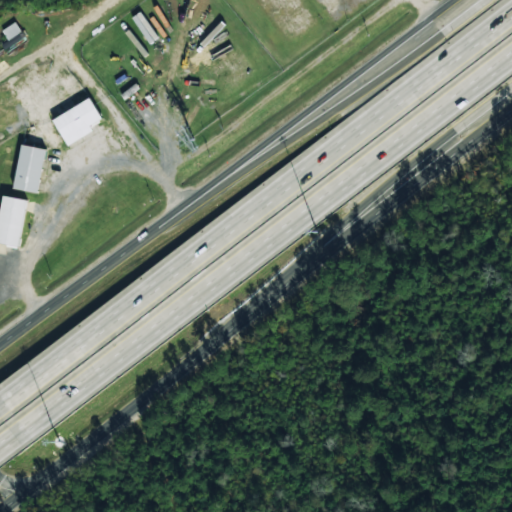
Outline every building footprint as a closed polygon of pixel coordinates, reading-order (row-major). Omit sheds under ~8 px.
[(320,0),(334,21),(346,13),(337,0),(320,0)] [(6,49),(25,38),(16,22),(2,30),(9,41),(3,44),(6,49)] [(66,145),(93,132),(90,125),(101,119),(92,99),(53,117),(66,145)] [(46,149),(22,144),(13,188),(38,193),(46,149)] [(0,213),(0,243),(19,247),(27,200),(3,195),(0,213)]
